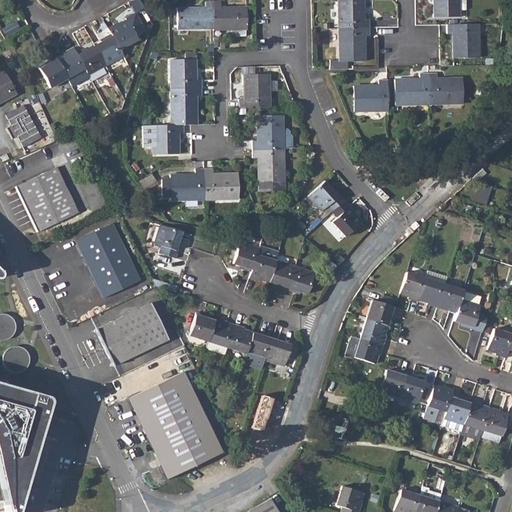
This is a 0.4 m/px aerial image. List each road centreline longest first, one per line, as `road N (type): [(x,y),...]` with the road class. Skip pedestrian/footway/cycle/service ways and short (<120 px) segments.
road 1 (residential): [(137,511),(0,222)]
road 2 (residential): [(322,329),(283,449),(265,472),(184,511)]
road 3 (residential): [(299,60),(335,161),(392,226)]
road 4 (residential): [(201,147),(223,147),(222,60),(299,60)]
road 5 (residential): [(511,120),(392,226)]
road 6 (residential): [(208,278),(223,296),(322,329)]
road 7 (residential): [(392,226),(350,275),(322,329)]
